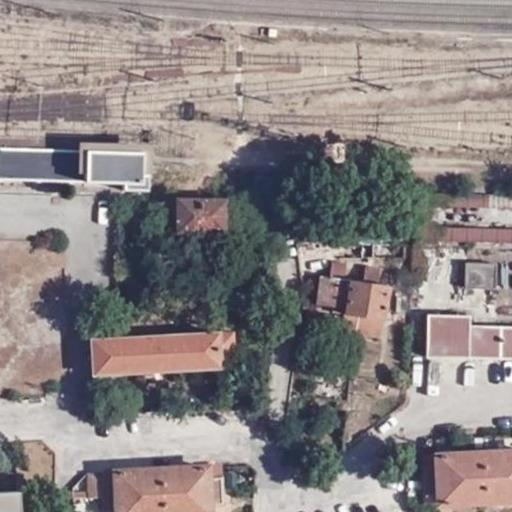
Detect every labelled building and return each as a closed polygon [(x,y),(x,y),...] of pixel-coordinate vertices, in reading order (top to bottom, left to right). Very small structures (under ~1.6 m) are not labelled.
[(143,153),(0,147),(0,179),(124,185),(124,191),(148,192),(148,176),(143,176),(143,153)] [(222,232),(223,202),(168,201),(167,231),(222,232)] [(104,223),(115,223),(116,211),(105,211),(104,223)] [(414,246),(414,228),(309,226),(309,245),(360,246),(360,257),(383,258),(383,245),(414,246)] [(511,226),(427,228),(428,243),(511,242),(511,226)] [(455,247),(423,247),(422,259),(455,260),(455,247)] [(331,275),(322,274),(317,302),(345,308),(344,314),(384,321),(390,287),(378,285),(379,280),(371,278),(369,283),(345,279),(348,264),(334,261),(331,275)] [(163,276),(174,275),(174,262),(164,262),(163,276)] [(218,275),(218,263),(197,263),(197,276),(218,275)] [(256,276),(256,264),(245,263),(245,276),(256,276)] [(496,291),(497,266),(465,265),(465,290),(496,291)] [(324,315),(307,314),(306,326),(323,327),(324,315)] [(470,317),(427,316),(426,357),(511,359),(511,328),(470,327),(470,317)] [(233,334),(89,341),(91,375),(219,369),(220,362),(235,362),(233,334)] [(45,407),(46,406),(46,396),(26,398),(27,408),(45,407)] [(440,503),(511,498),(511,452),(437,458),(437,468),(424,468),(425,494),(439,493),(440,503)] [(208,478),(208,468),(116,471),(116,482),(102,482),(103,508),(117,508),(116,511),(209,511),(209,505),(223,504),(223,478),(208,478)] [(0,511),(20,511),(18,470),(0,471),(0,511)]
